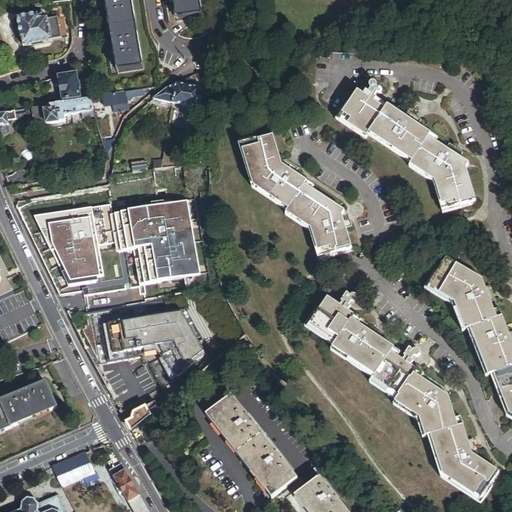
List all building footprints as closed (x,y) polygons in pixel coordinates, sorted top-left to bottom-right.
[(18,9),(31,7),(30,0),(23,0),(17,0),(18,9)] [(107,0),(120,73),(145,69),(139,38),(132,0),(107,0)] [(204,17),(201,0),(176,0),(180,20),(204,17)] [(60,29),(62,28),(61,23),(59,24),(57,19),(57,17),(48,19),(47,18),(43,19),(43,18),(41,17),(39,16),(38,15),(18,19),(25,47),(53,41),(52,39),(62,37),(61,35),(60,29)] [(64,17),(57,19),(59,24),(61,23),(62,28),(60,29),(61,35),(69,34),(64,17)] [(83,87),(82,81),(79,82),(78,72),(59,75),(63,100),(82,97),(83,99),(90,98),(89,91),(81,93),(81,88),(83,87)] [(418,127),(413,123),(416,118),(410,114),(406,119),(377,100),(375,99),(377,94),(379,96),(382,91),(380,90),(379,91),(378,90),(379,87),(378,84),(374,82),(370,84),(369,88),(372,91),(369,94),(367,92),(364,96),(358,92),(341,118),(369,136),(371,133),(414,161),(412,165),(437,182),(446,210),(475,201),(466,168),(468,165),(460,159),(453,155),(457,149),(450,145),(447,150),(429,139),(432,136),(418,127)] [(153,100),(200,106),(203,87),(178,83),(169,88),(153,100)] [(129,102),(129,100),(131,100),(135,96),(146,94),(145,89),(108,95),(109,105),(113,104),(129,102)] [(53,123),(73,119),(72,114),(90,111),(99,109),(97,97),(90,98),(83,99),(64,103),(54,104),(55,108),(51,109),(53,123)] [(129,102),(113,104),(115,112),(130,109),(129,102)] [(35,124),(44,122),(41,107),(32,108),(33,114),(35,124)] [(0,127),(2,127),(9,125),(9,121),(30,118),(30,114),(33,114),(32,108),(0,113),(0,127)] [(413,123),(418,127),(422,122),(416,118),(413,123)] [(106,140),(109,153),(116,137),(106,140)] [(340,215),(343,211),(305,188),(308,184),(295,176),(298,170),(292,166),(288,171),(283,168),(281,164),(273,137),(243,146),(255,187),(290,209),(287,213),(312,228),(322,259),(352,249),(346,229),(352,227),(350,220),(343,222),(340,215)] [(453,155),(460,159),(463,154),(457,149),(453,155)] [(134,172),(149,170),(148,161),(133,163),(134,172)] [(283,168),(288,171),(292,166),(286,162),(281,164),(283,168)] [(27,185),(26,176),(7,180),(10,188),(27,185)] [(13,196),(28,193),(27,185),(10,188),(13,196)] [(183,203),(116,212),(141,285),(189,281),(183,203)] [(111,204),(36,216),(71,285),(103,283),(117,242),(111,204)] [(343,222),(350,220),(348,215),(343,211),(340,215),(343,222)] [(490,287),(485,289),(481,280),(456,265),(457,263),(448,258),(430,288),(457,303),(468,331),(472,330),(491,377),(496,375),(511,413),(511,343),(511,342),(511,341),(511,333),(509,334),(502,318),(498,320),(490,303),(488,296),(493,295),(490,287)] [(0,303),(14,297),(6,282),(9,280),(0,262),(0,303)] [(392,273),(399,282),(410,274),(404,265),(392,273)] [(0,303),(0,339),(4,348),(42,330),(24,292),(14,297),(0,303)] [(379,339),(373,335),(375,331),(368,327),(366,331),(352,321),(355,317),(349,313),(351,309),(349,307),(352,303),(354,304),(355,304),(358,301),(358,298),(355,295),(352,295),(349,298),(347,297),(348,296),(346,294),(341,303),(343,304),(341,308),(337,305),(338,303),(329,297),(310,326),(337,343),(335,347),(376,375),(374,379),(400,396),(397,401),(422,417),(428,437),(433,436),(446,476),(482,501),(499,474),(475,457),(477,455),(475,448),(470,449),(468,443),(463,427),(458,428),(448,398),(441,392),(443,389),(437,385),(435,389),(414,375),(417,371),(411,366),(413,363),(411,362),(414,357),(416,358),(420,356),(421,353),(419,350),(414,349),(412,352),(410,351),(411,349),(409,348),(403,356),(406,358),(404,362),(390,353),(393,349),(379,339)] [(198,343),(184,311),(171,313),(169,302),(85,315),(87,325),(80,326),(81,329),(99,365),(139,358),(143,365),(146,363),(164,396),(213,357),(203,339),(198,343)] [(77,323),(84,320),(80,313),(74,316),(77,323)] [(379,339),(382,335),(375,331),(373,335),(379,339)] [(69,401),(82,394),(65,360),(48,366),(69,401)] [(0,433),(56,409),(45,384),(26,392),(24,389),(18,392),(19,395),(0,403),(0,433)] [(274,499),(300,480),(238,395),(212,414),(274,499)] [(125,423),(130,431),(153,412),(157,409),(150,400),(144,404),(144,403),(132,411),(130,419),(125,423)] [(130,431),(135,439),(153,425),(150,421),(156,416),(153,412),(130,431)] [(64,490),(93,475),(85,455),(53,469),(64,490)] [(149,511),(146,506),(123,467),(122,466),(111,472),(133,511),(149,511)] [(309,511),(347,511),(323,479),(298,497),(309,511)] [(67,511),(64,505),(65,504),(64,502),(63,503),(59,495),(61,494),(60,492),(59,493),(58,491),(56,492),(57,493),(48,497),(47,496),(45,497),(46,498),(41,501),(33,495),(33,493),(31,493),(30,496),(26,496),(25,495),(23,496),(24,498),(19,502),(18,502),(17,504),(19,504),(19,510),(15,511),(67,511)]
